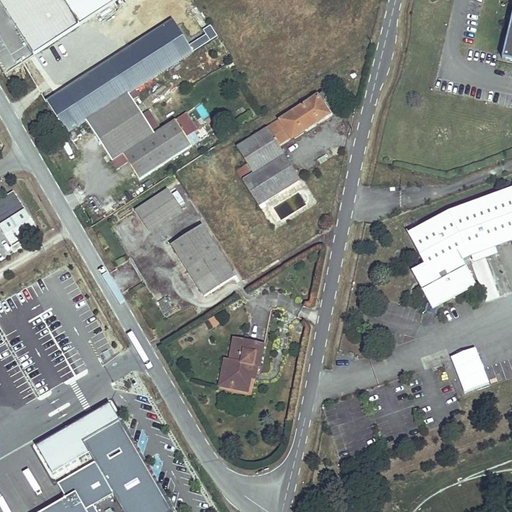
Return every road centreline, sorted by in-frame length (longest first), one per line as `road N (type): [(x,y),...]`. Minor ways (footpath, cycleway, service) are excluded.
road 1 (unclassified): [(281,511),(395,0)]
road 2 (unclassified): [(273,511),(229,486),(202,449),(0,105)]
road 3 (unknown): [(3,112),(176,2)]
